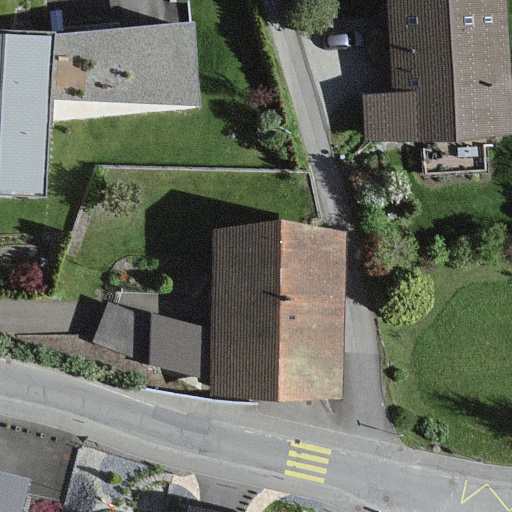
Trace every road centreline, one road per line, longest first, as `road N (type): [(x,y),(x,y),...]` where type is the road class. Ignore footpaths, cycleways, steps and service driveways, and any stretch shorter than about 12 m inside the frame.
road 1 (residential): [(365,480),(361,322),(267,0)]
road 2 (tertiary): [(0,379),(365,480)]
